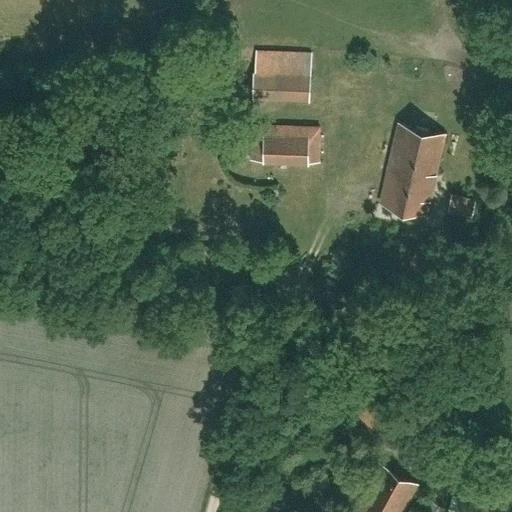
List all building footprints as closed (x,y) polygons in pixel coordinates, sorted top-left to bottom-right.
[(257,50),(254,98),(309,101),(312,53),(257,50)] [(427,214),(446,134),(399,123),(380,203),(427,214)] [(319,162),(320,127),(252,125),(251,160),(319,162)] [(472,217),(476,200),(452,195),(448,211),(472,217)] [(373,440),(389,430),(372,403),(357,413),(373,440)] [(403,511),(418,485),(380,464),(353,511),(403,511)] [(497,511),(500,505),(475,499),(471,511),(497,511)]
